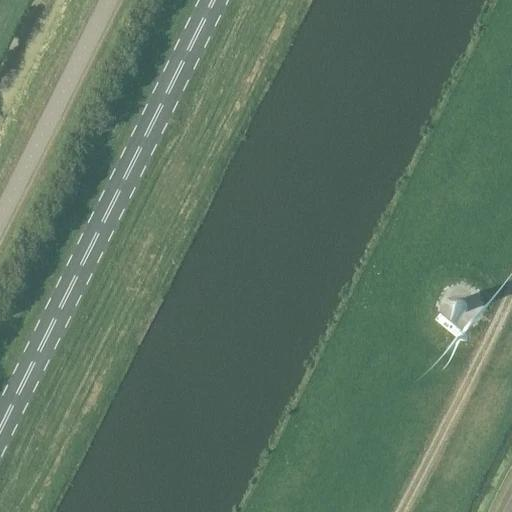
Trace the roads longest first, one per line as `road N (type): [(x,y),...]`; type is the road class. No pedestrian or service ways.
road 1 (primary): [(0,430),(213,0)]
road 2 (unclassified): [(0,217),(108,0)]
